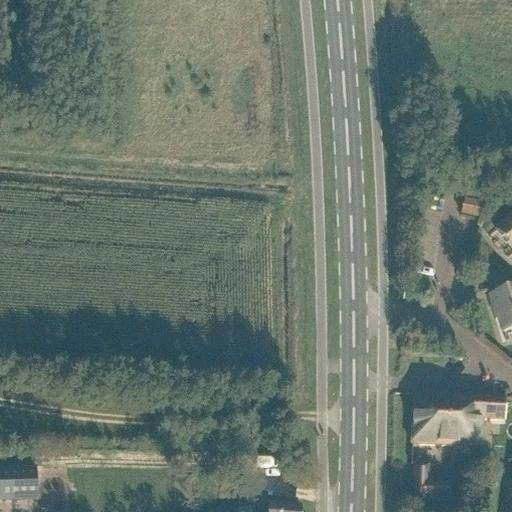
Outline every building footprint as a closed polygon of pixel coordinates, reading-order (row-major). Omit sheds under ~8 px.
[(464,201),(461,217),(475,220),(478,204),(464,201)] [(511,216),(495,232),(511,250),(511,216)] [(511,289),(489,297),(492,309),(494,308),(502,333),(511,330),(511,289)] [(481,449),(482,421),(482,398),(404,394),(410,446),(481,449)] [(482,398),(482,421),(503,422),(504,399),(482,398)] [(35,469),(0,469),(0,502),(36,502),(35,469)] [(440,486),(440,500),(456,501),(456,487),(440,486)] [(298,511),(299,508),(252,503),(251,511),(298,511)]
